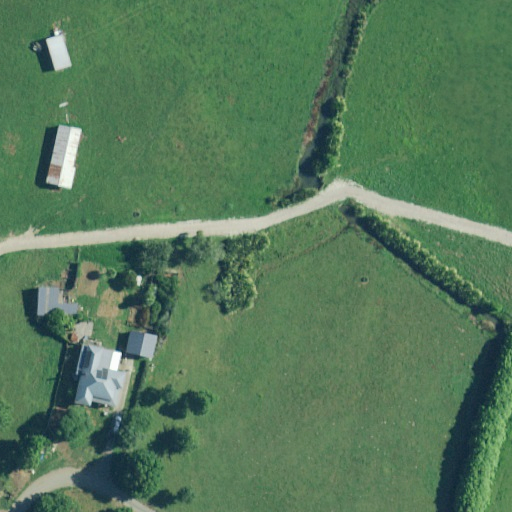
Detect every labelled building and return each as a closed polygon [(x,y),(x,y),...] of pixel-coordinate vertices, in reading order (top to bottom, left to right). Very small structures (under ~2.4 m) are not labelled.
[(71,65),(62,34),(46,39),(55,69),(71,65)] [(74,168),(72,168),(80,129),(58,124),(46,183),(68,187),(70,188),(74,168)] [(141,274),(126,273),(125,284),(140,286),(141,274)] [(59,288),(39,286),(37,316),(76,318),(77,303),(58,302),(59,288)] [(155,335),(130,329),(125,352),(150,357),(155,335)] [(110,351),(79,344),(72,374),(77,375),(71,402),(86,406),(88,400),(112,406),(116,388),(120,389),(124,373),(106,369),(110,351)]
